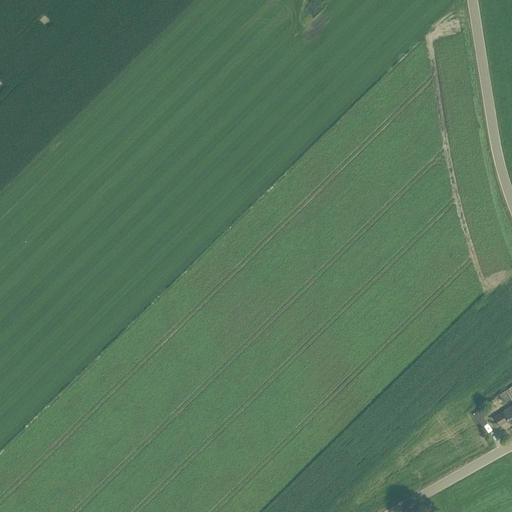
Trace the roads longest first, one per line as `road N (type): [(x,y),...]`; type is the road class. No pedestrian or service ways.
road 1 (unclassified): [(511,205),(472,0)]
road 2 (unclassified): [(395,511),(511,446)]
